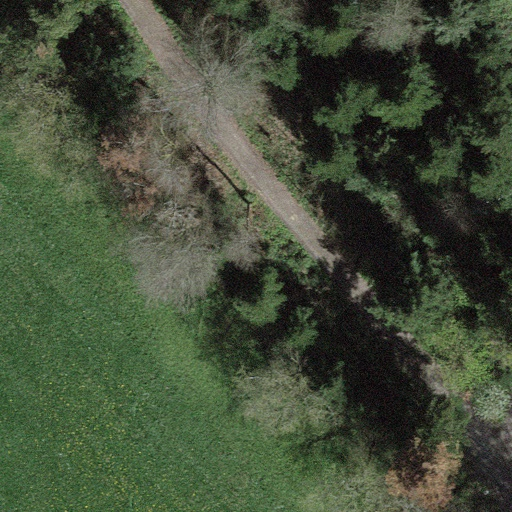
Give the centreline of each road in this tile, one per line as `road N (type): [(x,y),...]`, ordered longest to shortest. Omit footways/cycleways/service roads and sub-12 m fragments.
road 1 (track): [(141,0),(210,115),(488,401)]
road 2 (track): [(488,401),(511,169)]
